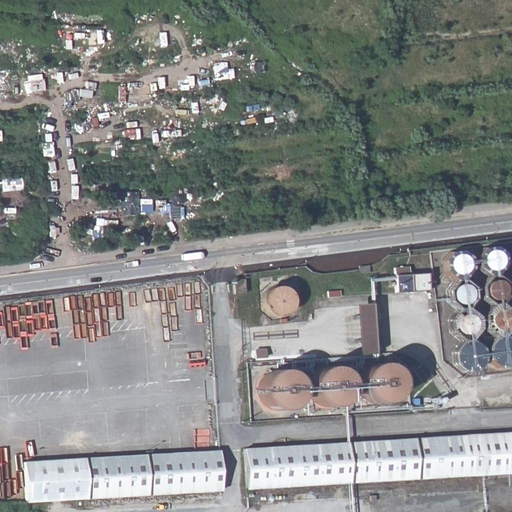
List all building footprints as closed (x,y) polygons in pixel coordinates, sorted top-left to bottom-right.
[(501,254),(493,248),(482,250),(476,258),(477,268),(486,276),(480,287),(481,297),(489,305),(483,316),(484,328),(493,337),(486,349),(487,360),(497,368),(508,367),(511,360),(511,343),(503,337),(511,327),(509,312),(499,305),(506,294),(505,284),(495,275),(502,266),(501,254)] [(467,258),(458,252),(446,254),(441,261),(443,271),(453,280),(445,291),(446,302),(455,310),(448,320),(449,333),(459,342),(452,353),(454,364),(463,372),(473,371),(481,360),(479,350),(469,340),(477,330),(475,317),(466,308),(473,299),(471,288),(462,279),(469,270),(467,258)] [(427,273),(410,274),(411,291),(428,290),(427,273)] [(243,279),(231,281),(232,294),(244,293),(243,279)] [(270,315),(276,316),(282,314),(287,311),(290,306),(291,300),(289,294),(286,290),(281,286),(275,285),(269,286),(264,289),(260,295),(259,301),(260,307),(264,312),(270,315)] [(371,303),(353,304),(357,353),(375,351),(371,303)] [(362,397),(368,401),(376,403),(383,403),(390,400),(395,395),(399,388),(400,381),(398,374),(394,368),(389,363),(382,361),(375,360),(369,362),(363,366),(359,371),(357,378),(357,384),(358,391),(362,397)] [(422,362),(413,369),(424,383),(433,376),(422,362)] [(314,402),(320,407),(327,409),(335,408),(341,405),(347,400),(350,394),(351,387),(350,379),(346,373),(340,368),(333,366),(327,366),(320,368),(315,372),(311,377),(308,383),(308,390),(310,396),(314,402)] [(262,406),(268,411),(275,413),(283,412),(290,410),(295,405),(299,398),(300,391),(298,383),(294,377),(288,373),(281,370),(275,370),(268,372),(263,376),(259,381),(257,387),(256,394),(258,400),(262,406)] [(511,433),(244,449),(246,489),(511,473),(511,433)] [(24,463),(26,501),(219,490),(217,453),(24,463)]
